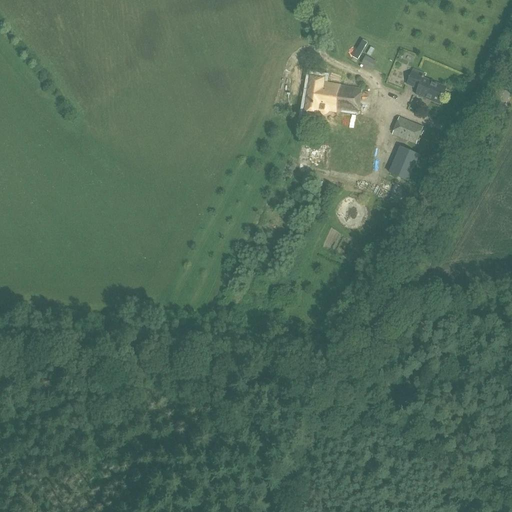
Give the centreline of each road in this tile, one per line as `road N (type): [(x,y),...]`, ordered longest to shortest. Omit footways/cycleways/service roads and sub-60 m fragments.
road 1 (tertiary): [(259,511),(511,86)]
road 2 (track): [(366,78),(385,101),(478,147)]
